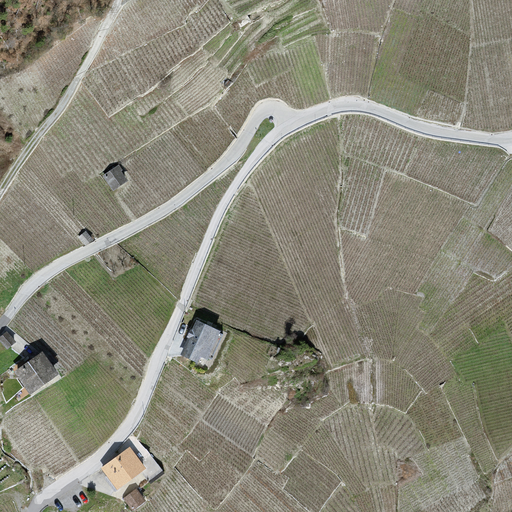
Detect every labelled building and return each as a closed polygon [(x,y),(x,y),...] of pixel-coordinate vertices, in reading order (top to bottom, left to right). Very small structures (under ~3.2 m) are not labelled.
[(124,172),(120,165),(102,177),(114,194),(129,183),(122,173),(124,172)] [(94,242),(86,232),(78,238),(86,248),(94,242)] [(219,328),(196,318),(191,328),(190,327),(185,337),(187,338),(180,353),(195,360),(199,353),(206,356),(210,358),(222,332),(218,330),(219,328)] [(16,340),(6,330),(0,335),(0,340),(6,348),(16,340)] [(57,370),(41,349),(13,369),(28,391),(57,370)] [(144,465),(129,445),(100,466),(116,487),(144,465)] [(145,499),(136,487),(123,497),(132,509),(145,499)]
